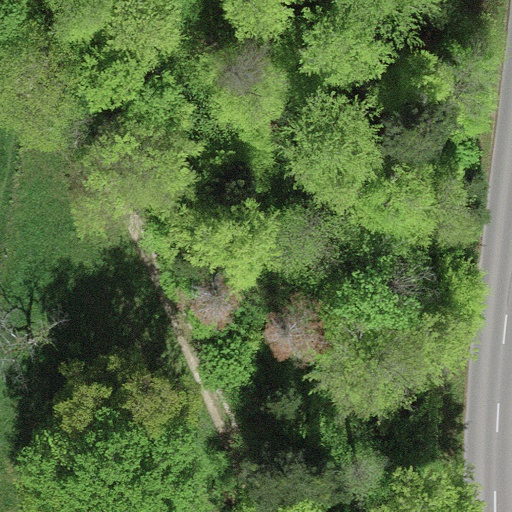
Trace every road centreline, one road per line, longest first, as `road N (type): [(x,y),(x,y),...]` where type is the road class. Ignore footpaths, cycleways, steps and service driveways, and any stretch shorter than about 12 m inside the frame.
road 1 (track): [(269,511),(227,442),(103,139),(0,78)]
road 2 (tertiary): [(511,264),(495,511)]
